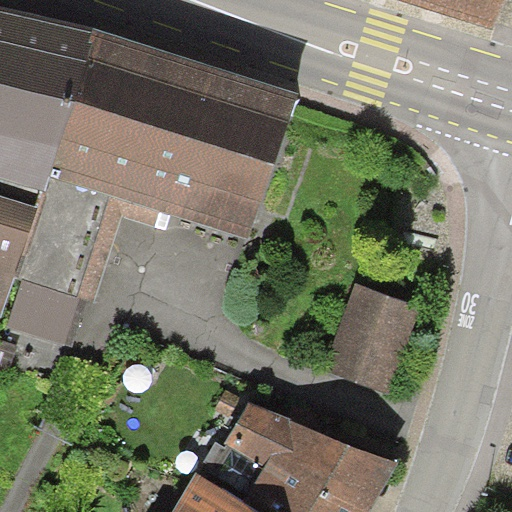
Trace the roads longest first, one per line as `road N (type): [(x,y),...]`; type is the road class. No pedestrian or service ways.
road 1 (primary): [(201,0),(511,97)]
road 2 (residential): [(511,215),(471,400),(425,511)]
